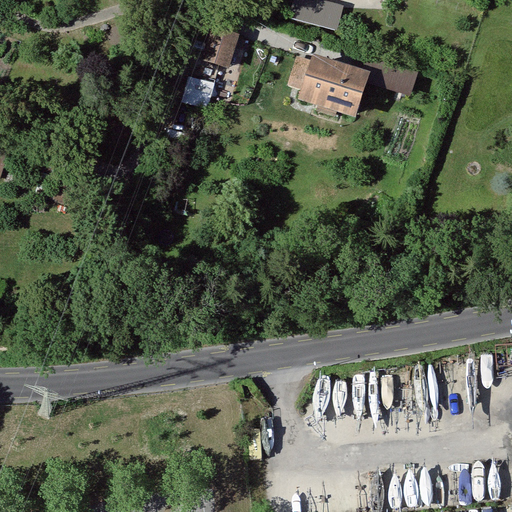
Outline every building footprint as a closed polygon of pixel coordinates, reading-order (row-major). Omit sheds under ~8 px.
[(344,7),(317,0),(295,0),(291,18),(338,31),(344,7)] [(237,36),(210,27),(199,61),(226,70),(237,36)] [(366,79),(367,73),(310,56),(308,62),(296,58),(287,87),(299,90),(295,102),(353,119),(366,79)] [(404,75),(370,65),(367,73),(366,79),(400,89),(404,75)] [(214,84),(190,78),(184,101),(207,107),(214,84)] [(0,177),(9,150),(0,147),(0,177)] [(78,189),(42,175),(35,194),(71,208),(78,189)] [(201,267),(191,255),(180,264),(190,277),(201,267)]
